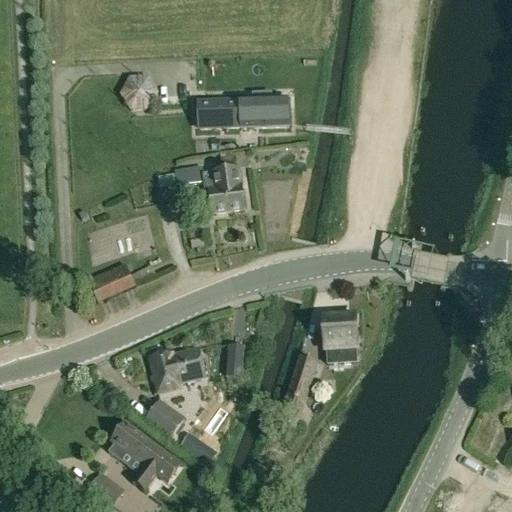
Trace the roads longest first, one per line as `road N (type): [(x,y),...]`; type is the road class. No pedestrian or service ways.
road 1 (tertiary): [(0,376),(243,283),(387,264)]
road 2 (tertiary): [(409,511),(488,352),(508,276)]
road 3 (tertiary): [(508,276),(387,264)]
